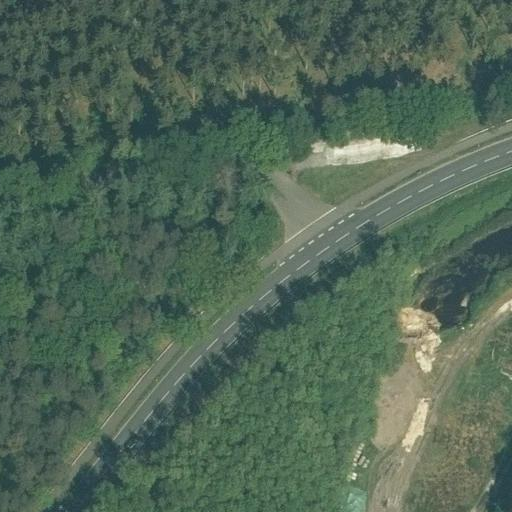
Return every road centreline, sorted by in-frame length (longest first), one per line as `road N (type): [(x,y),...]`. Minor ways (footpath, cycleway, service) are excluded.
road 1 (tertiary): [(329,244),(192,365),(72,511)]
road 2 (unclassified): [(0,194),(195,169),(239,171),(287,201),(329,244)]
road 3 (tertiary): [(511,150),(413,193),(329,244)]
